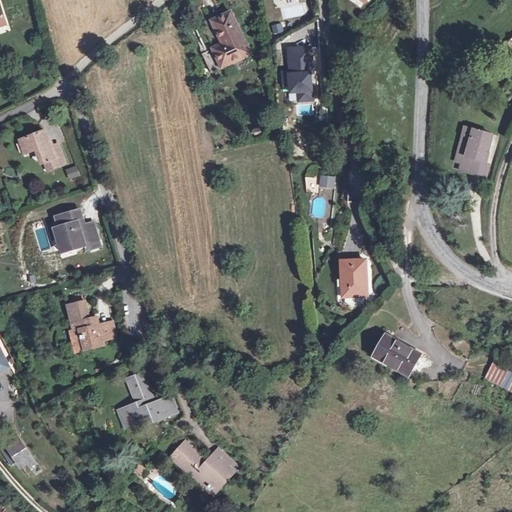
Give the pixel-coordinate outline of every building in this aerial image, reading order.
[(251,54),(231,12),(212,21),(223,44),(214,48),(222,67),(251,54)] [(273,34),(284,32),(284,23),(272,24),(273,34)] [(295,104),(314,103),(313,45),(287,45),(288,70),(280,70),(281,93),(295,93),(295,104)] [(211,73),(222,67),(214,48),(203,54),(211,73)] [(491,136),(466,130),(458,158),(464,160),(460,174),(476,178),(480,164),(482,155),(489,157),(490,151),(487,150),(491,136)] [(45,131),(21,140),(26,154),(39,148),(48,169),(65,163),(59,145),(52,148),(45,131)] [(489,167),(480,164),(476,178),(485,180),(489,167)] [(68,179),(80,176),(77,166),(65,169),(68,179)] [(334,177),(322,176),(321,185),(333,186),(334,177)] [(82,220),(78,210),(56,217),(59,227),(55,228),(59,239),(63,238),(66,248),(75,245),(76,249),(86,246),(87,251),(101,246),(94,222),(80,226),(78,221),(82,220)] [(63,238),(59,239),(63,253),(76,249),(75,245),(66,248),(63,238)] [(365,260),(342,261),(343,297),(367,296),(365,260)] [(77,303),(70,305),(74,322),(77,322),(79,330),(70,332),(74,347),(92,343),(93,348),(105,345),(103,341),(116,338),(112,321),(99,324),(97,316),(90,318),(85,301),(83,302),(77,303)] [(391,338),(387,336),(381,347),(386,349),(391,338)] [(420,355),(391,338),(386,349),(381,347),(376,357),(409,375),(420,355)] [(92,343),(74,347),(76,352),(93,348),(92,343)] [(511,370),(494,361),(485,378),(511,392),(511,370)] [(156,402),(143,373),(128,380),(137,404),(120,410),(127,427),(143,420),(145,425),(178,412),(172,396),(156,402)] [(8,445),(18,438),(16,434),(5,441),(8,445)] [(33,460),(18,438),(8,445),(7,446),(8,447),(17,460),(22,467),(33,460)] [(208,461),(186,441),(172,456),(180,463),(178,464),(195,479),(197,476),(216,492),(239,466),(219,449),(208,461)] [(17,460),(8,447),(3,450),(12,464),(17,460)] [(180,463),(172,456),(171,458),(178,464),(180,463)] [(151,467),(143,461),(136,469),(143,476),(151,467)] [(195,479),(214,495),(216,492),(197,476),(195,479)] [(68,480),(62,484),(66,489),(72,484),(68,480)]
